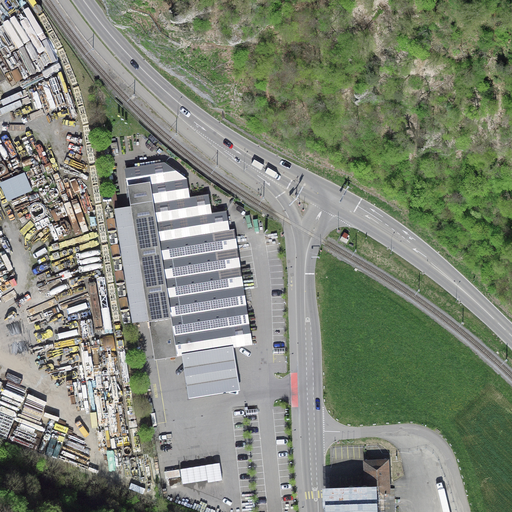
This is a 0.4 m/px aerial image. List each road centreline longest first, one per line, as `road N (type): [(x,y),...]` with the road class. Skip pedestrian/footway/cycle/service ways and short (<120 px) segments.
road 1 (trunk): [(511,336),(465,290),(327,198)]
road 2 (residential): [(309,434),(424,433),(444,451),(463,511)]
road 3 (primary): [(309,434),(305,247)]
road 4 (primary): [(196,117),(84,0)]
